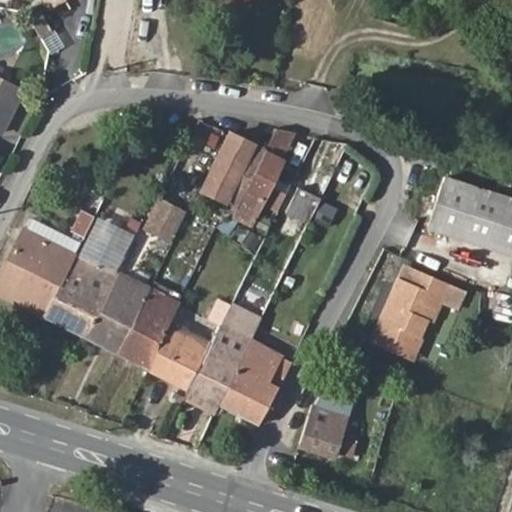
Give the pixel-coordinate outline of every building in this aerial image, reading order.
[(43,19),(31,27),(42,44),(54,37),(43,19)] [(0,118),(16,83),(0,76),(0,118)] [(262,123),(239,120),(231,136),(207,185),(227,196),(262,123)] [(297,128),(276,125),(264,151),(236,209),(230,214),(251,224),(297,128)] [(511,198),(444,175),(428,224),(511,252),(511,198)] [(311,221),(324,195),(300,183),(287,209),(311,221)] [(185,209),(161,197),(147,226),(171,238),(185,209)] [(84,240),(78,251),(118,271),(120,269),(144,220),(103,199),(84,240)] [(27,225),(78,251),(84,240),(32,215),(27,225)] [(0,275),(0,294),(45,317),(78,251),(27,225),(0,275)] [(78,251),(45,317),(85,338),(118,271),(78,251)] [(400,267),(395,281),(405,285),(411,271),(400,267)] [(118,271),(85,338),(118,354),(152,285),(120,269),(118,271)] [(405,285),(395,281),(373,344),(410,357),(432,296),(455,306),(461,291),(411,271),(405,285)] [(152,285),(118,354),(148,369),(180,303),(184,294),(155,280),(152,285)] [(254,335),(220,406),(259,426),(279,385),(271,381),(284,354),(286,356),(309,310),(279,294),(257,337),(254,335)] [(225,320),(234,303),(220,295),(209,317),(223,326),(225,320)] [(180,303),(148,369),(190,391),(216,340),(194,328),(199,313),(180,303)] [(216,340),(190,391),(220,406),(254,335),(225,320),(223,326),(216,340)] [(323,404),(328,387),(323,386),(316,402),(323,404)] [(328,387),(323,404),(349,413),(355,395),(328,387)] [(313,402),(301,442),(339,453),(349,413),(316,402),(313,402)]
